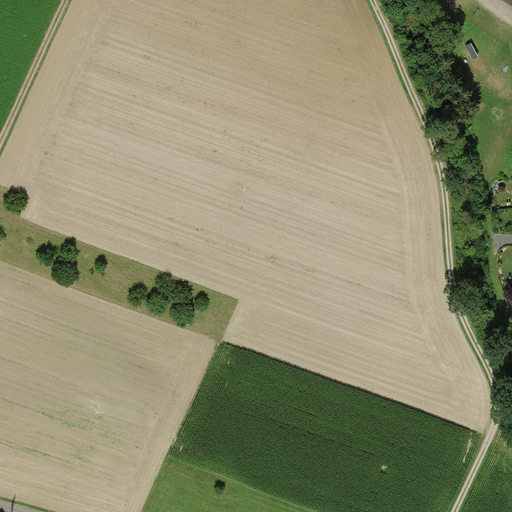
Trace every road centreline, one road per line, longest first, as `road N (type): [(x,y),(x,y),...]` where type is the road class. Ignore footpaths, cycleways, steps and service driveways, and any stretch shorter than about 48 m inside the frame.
road 1 (track): [(370,0),(433,153),(457,307),(497,396),(493,427),(454,511)]
road 2 (track): [(65,0),(0,142)]
